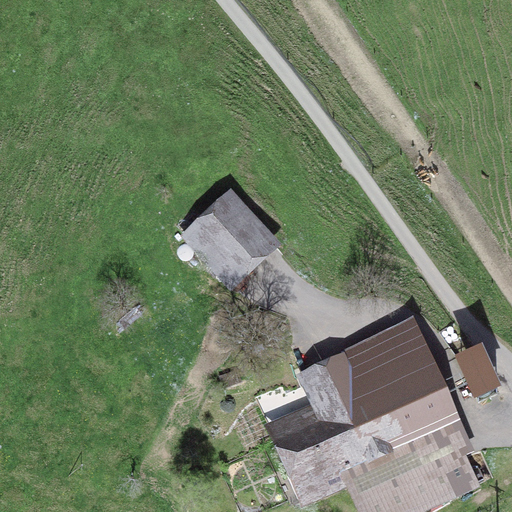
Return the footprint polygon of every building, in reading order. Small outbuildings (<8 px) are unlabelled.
[(183,239),(231,289),(276,245),(229,195),(183,239)] [(340,363),(340,365),(303,382),(320,420),(277,439),(301,494),(344,475),(350,490),(448,445),(453,442),(403,334),(340,363)] [(454,381),(475,423),(504,408),(482,366),(454,381)] [(350,490),(360,511),(420,511),(468,490),(448,445),(350,490)] [(187,483),(196,500),(210,493),(201,476),(187,483)]
